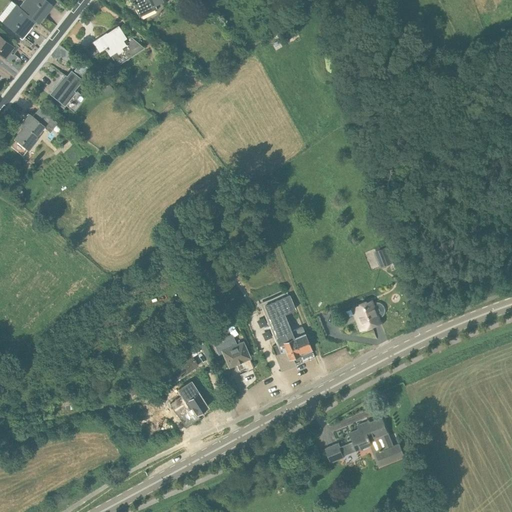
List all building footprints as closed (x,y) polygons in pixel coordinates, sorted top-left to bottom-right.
[(43,17),(52,5),(45,0),(27,0),(20,9),(36,21),(39,24),(44,18),(43,17)] [(163,2),(161,0),(132,0),(140,16),(157,9),(155,6),(163,2)] [(4,25),(21,37),(30,26),(32,27),(36,21),(20,9),(17,7),(4,25)] [(117,66),(144,48),(129,35),(125,38),(118,27),(106,34),(106,33),(94,42),(100,51),(105,48),(117,66)] [(0,53),(5,58),(10,51),(9,51),(13,46),(0,35),(0,53)] [(56,88),(51,94),(66,106),(70,100),(76,92),(74,91),(82,80),(71,72),(67,77),(65,76),(60,83),(62,84),(57,89),(56,88)] [(109,84),(102,91),(107,96),(114,90),(109,84)] [(58,123),(40,109),(36,114),(35,113),(32,117),(31,116),(21,128),(24,131),(20,136),(18,134),(15,138),(29,150),(38,139),(36,137),(44,126),(51,132),(58,123)] [(21,192),(16,188),(12,194),(17,198),(21,192)] [(386,248),(376,252),(381,265),(392,261),(386,248)] [(127,292),(137,285),(137,284),(141,281),(138,276),(123,286),(127,292)] [(311,349),(303,328),(292,332),(284,315),(296,310),(290,295),(264,306),(278,338),(276,339),(279,345),(272,348),(275,355),(281,371),(289,368),(287,364),(290,363),(288,358),(300,354),(303,362),(314,358),(311,349)] [(359,314),(365,328),(380,322),(378,318),(381,317),(382,316),(383,315),(384,313),(384,311),(384,309),(383,307),(382,306),(380,305),(379,304),(377,304),(373,304),(371,300),(351,307),(354,316),(359,314)] [(157,315),(146,322),(150,327),(160,320),(157,315)] [(233,335),(213,343),(219,356),(224,354),(229,366),(236,363),(240,372),(247,369),(248,372),(254,369),(250,359),(250,358),(243,342),(237,345),(233,335)] [(190,350),(184,339),(174,345),(175,347),(180,357),(174,361),(170,364),(165,357),(153,365),(158,372),(164,369),(173,383),(199,367),(194,359),(197,355),(190,350)] [(178,391),(182,396),(170,405),(185,427),(200,417),(197,414),(207,407),(191,382),(178,391)] [(75,405),(73,391),(61,393),(63,407),(75,405)] [(17,409),(3,410),(4,423),(15,422),(15,416),(17,415),(17,409)] [(338,443),(325,448),(331,464),(344,458),(344,456),(370,446),(378,467),(381,466),(381,467),(405,458),(399,444),(393,446),(382,418),(368,423),(369,425),(364,426),(363,423),(357,426),(358,429),(349,433),(353,443),(340,448),(338,443)] [(305,476),(298,480),(303,487),(310,483),(305,476)]
